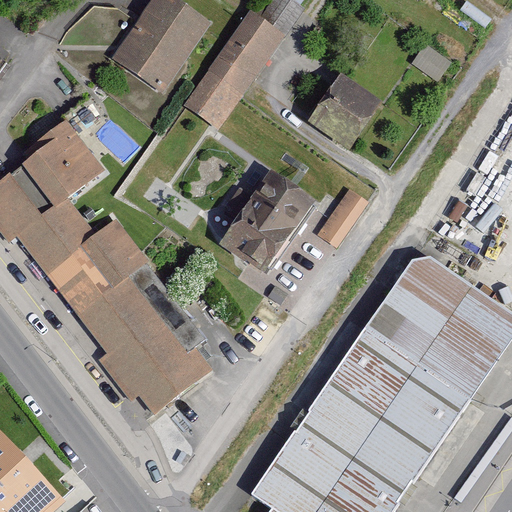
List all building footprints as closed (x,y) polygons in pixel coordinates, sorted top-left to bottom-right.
[(207,21),(173,0),(150,0),(108,65),(157,97),(207,21)] [(249,9),(180,110),(217,134),(286,34),(249,9)] [(440,78),(451,60),(426,45),(415,63),(440,78)] [(345,74),(318,125),(364,150),(392,99),(345,74)] [(48,144),(0,179),(0,236),(141,429),(216,375),(48,144)] [(309,205),(261,169),(209,240),(257,275),(309,205)] [(344,188),(311,237),(332,251),(365,202),(344,188)] [(511,318),(416,251),(243,497),(263,511),(383,511),(511,329),(511,318)] [(0,511),(48,511),(62,499),(0,433),(0,511)]
